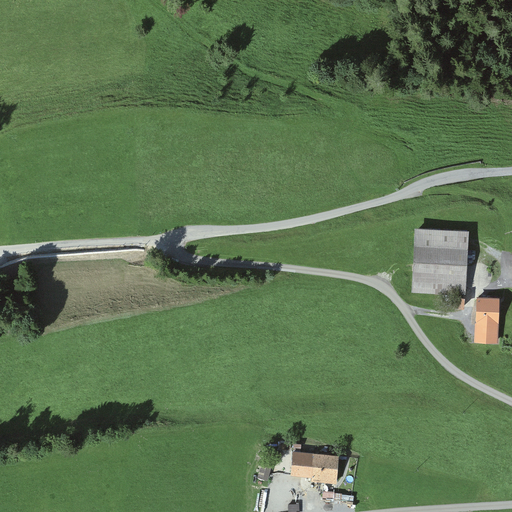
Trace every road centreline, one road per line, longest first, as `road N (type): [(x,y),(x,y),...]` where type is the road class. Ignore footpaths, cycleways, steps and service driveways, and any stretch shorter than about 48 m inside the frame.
road 1 (unclassified): [(175,237),(183,256),(251,256),(375,284),(469,382),(511,402)]
road 2 (unclassified): [(511,170),(303,225),(175,237)]
road 3 (unclassified): [(0,253),(175,237)]
